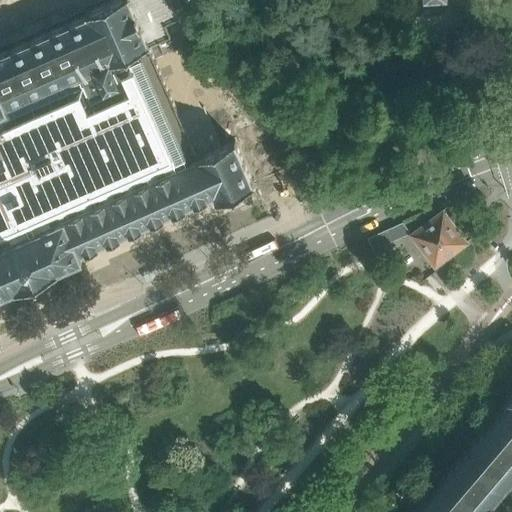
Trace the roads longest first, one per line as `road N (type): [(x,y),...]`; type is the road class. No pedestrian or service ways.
road 1 (secondary): [(511,147),(132,319)]
road 2 (secondary): [(132,319),(89,326),(17,370)]
road 3 (secondary): [(17,370),(103,343),(132,319)]
